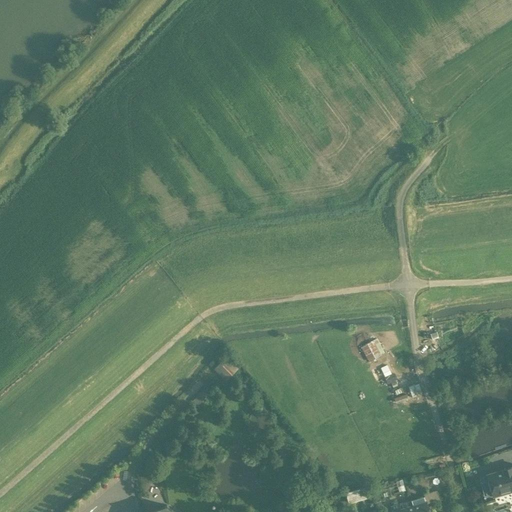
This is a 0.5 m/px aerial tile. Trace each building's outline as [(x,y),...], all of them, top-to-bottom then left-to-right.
[(376,338),(372,340),(380,354),(384,352),(376,338)] [(380,354),(372,340),(361,347),(369,360),(380,354)] [(237,369),(226,358),(214,369),(225,380),(237,369)] [(387,375),(391,383),(396,380),(393,373),(387,375)] [(418,383),(408,387),(410,392),(420,388),(418,383)] [(407,395),(394,399),(396,404),(408,399),(407,395)] [(511,467),(487,475),(493,497),(511,491),(511,467)] [(355,491),(345,494),(348,504),(358,502),(355,491)] [(411,501),(414,511),(428,511),(424,497),(411,501)] [(414,511),(411,501),(390,507),(391,511),(414,511)]
